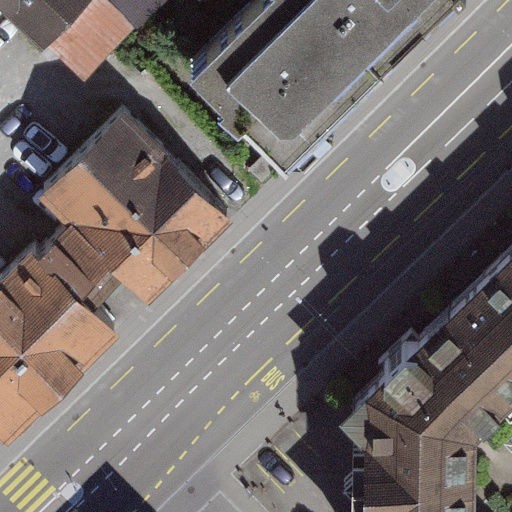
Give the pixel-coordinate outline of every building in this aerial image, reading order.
[(9,0),(90,79),(167,0),(9,0)] [(448,0),(255,0),(196,59),(291,155),(448,0)] [(138,89),(46,172),(148,284),(240,201),(138,89)] [(39,226),(0,262),(0,421),(4,426),(123,317),(39,226)] [(511,425),(511,274),(406,383),(397,511),(509,511),(508,429),(511,425)]
